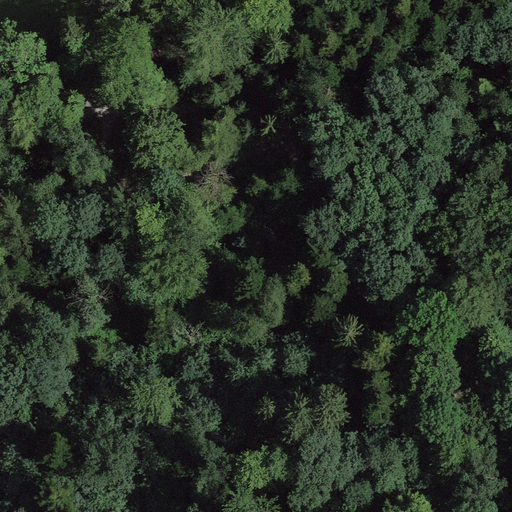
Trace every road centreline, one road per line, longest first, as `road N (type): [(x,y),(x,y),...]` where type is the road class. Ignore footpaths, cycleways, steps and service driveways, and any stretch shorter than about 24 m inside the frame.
road 1 (track): [(0,128),(77,108),(246,106),(285,139),(313,182),(462,511)]
road 2 (track): [(511,62),(116,198),(0,223)]
